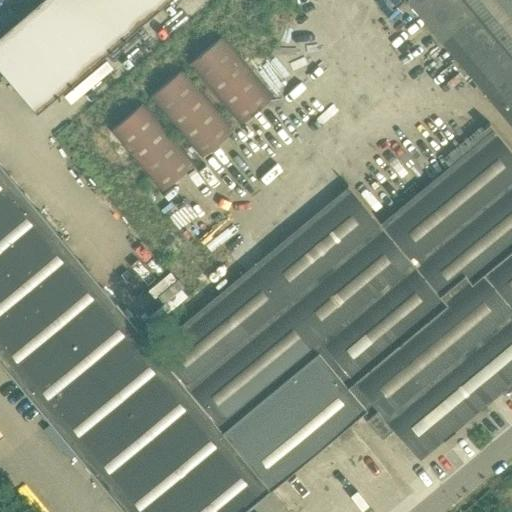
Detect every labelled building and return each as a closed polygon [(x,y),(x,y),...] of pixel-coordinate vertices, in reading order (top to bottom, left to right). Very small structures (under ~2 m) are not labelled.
[(0,68),(37,112),(168,0),(40,0),(0,34),(0,68)] [(511,0),(407,0),(407,1),(511,125),(511,149),(494,128),(380,223),(349,185),(153,348),(152,348),(270,490),(373,404),(419,458),(504,387),(508,392),(511,389),(511,0)] [(240,125),(274,97),(222,36),(188,65),(240,125)] [(301,49),(280,64),(299,91),(320,76),(301,49)] [(200,158),(234,130),(183,69),(149,98),(200,158)] [(161,191),(195,163),(143,103),(110,131),(161,191)] [(272,127),(252,139),(262,155),(282,143),(272,127)] [(270,490),(153,348),(142,334),(149,329),(137,315),(130,321),(0,163),(0,360),(125,511),(250,511),(248,508),(270,490)] [(149,286),(160,273),(142,259),(131,272),(149,286)] [(382,439),(393,430),(377,411),(366,420),(382,439)]
